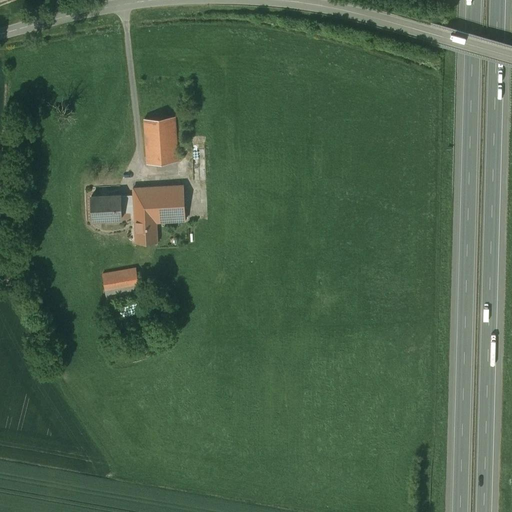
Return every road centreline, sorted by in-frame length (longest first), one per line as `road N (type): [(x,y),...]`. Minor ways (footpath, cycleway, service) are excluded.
road 1 (motorway): [(473,0),(459,511)]
road 2 (motorway): [(484,511),(497,0)]
road 3 (tertiary): [(511,54),(299,0)]
road 4 (tertiary): [(155,0),(0,34)]
